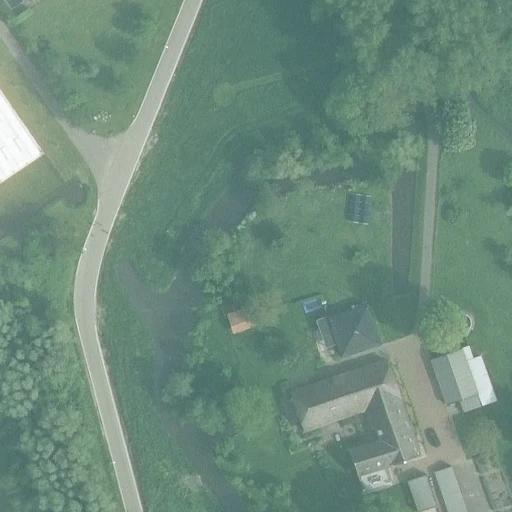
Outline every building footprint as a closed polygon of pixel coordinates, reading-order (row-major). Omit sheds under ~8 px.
[(0,203),(62,161),(0,71),(0,203)] [(247,307),(242,308),(226,314),(232,332),(253,324),(250,315),(247,307)] [(462,414),(494,403),(479,358),(467,363),(462,350),(432,360),(447,406),(458,403),(462,414)] [(366,413),(372,431),(376,430),(380,443),(349,453),(361,490),(390,480),(387,470),(420,459),(388,361),(292,393),(305,433),(366,413)] [(416,511),(422,511),(437,507),(427,477),(408,483),(416,511)]
